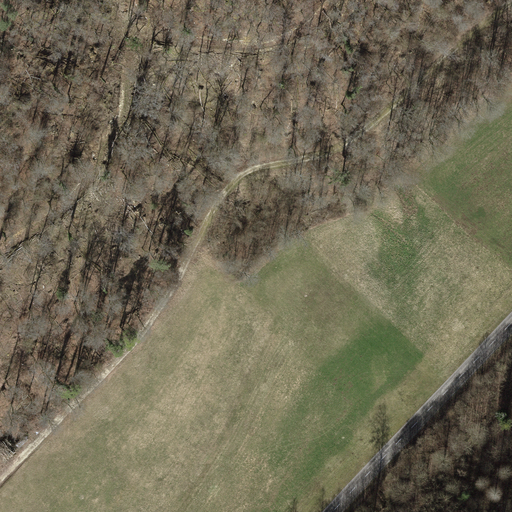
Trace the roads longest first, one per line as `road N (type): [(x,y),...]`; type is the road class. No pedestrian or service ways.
road 1 (track): [(0,481),(169,303),(234,177),(334,152),(511,2)]
road 2 (track): [(337,0),(269,45),(159,36),(132,47),(124,104),(94,169),(55,215),(0,256)]
road 3 (tertiary): [(335,511),(511,323)]
